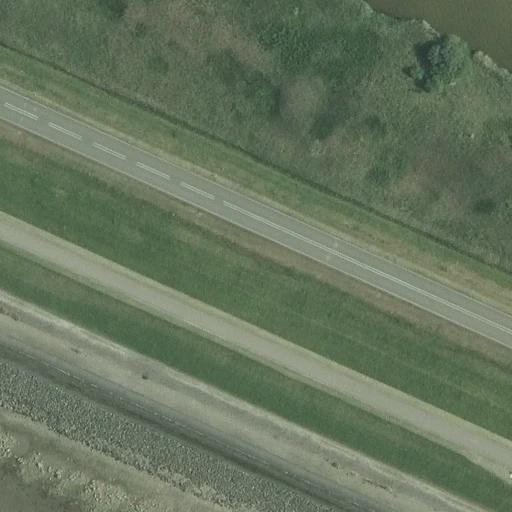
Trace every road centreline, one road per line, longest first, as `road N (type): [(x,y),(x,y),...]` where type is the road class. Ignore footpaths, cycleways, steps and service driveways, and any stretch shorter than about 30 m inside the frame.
road 1 (unclassified): [(511,453),(0,221)]
road 2 (trunk): [(511,329),(0,102)]
